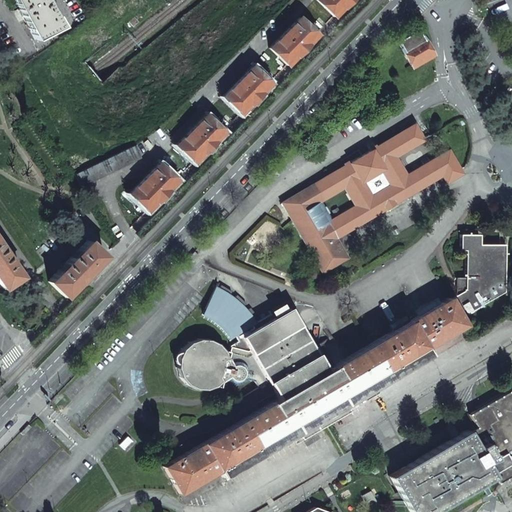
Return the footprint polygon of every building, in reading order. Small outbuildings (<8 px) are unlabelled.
[(12,0),(34,40),(60,26),(46,0),(12,0)] [(314,0),(333,17),(347,1),(348,0),(314,0)] [(268,48),(286,65),(301,50),(316,35),(297,17),(268,48)] [(396,42),(411,67),(432,56),(417,30),(396,42)] [(221,96),(239,114),(254,99),(268,83),(250,66),(221,96)] [(368,73),(375,84),(385,78),(377,67),(368,73)] [(175,145),(193,163),(208,147),(222,132),(204,115),(175,145)] [(413,125),(281,203),(322,272),(346,258),(334,239),(441,175),(445,182),(461,173),(447,150),(405,176),(394,156),(422,139),(413,125)] [(72,175),(80,187),(140,157),(134,145),(72,175)] [(128,194),(146,211),(161,196),(175,180),(158,163),(128,194)] [(449,300),(460,318),(504,292),(504,244),(478,244),(478,235),(458,233),(459,250),(464,250),(464,277),(465,290),(457,295),(449,300)] [(48,282),(64,297),(84,276),(104,256),(88,241),(48,282)] [(0,285),(2,289),(20,276),(0,247),(0,285)] [(196,249),(187,258),(191,263),(200,253),(196,249)] [(455,278),(457,295),(465,290),(464,277),(455,278)] [(216,285),(203,313),(207,315),(209,316),(215,321),(218,324),(222,329),(226,333),(229,339),(234,336),(237,341),(229,346),(229,347),(230,347),(234,345),(237,349),(241,346),(243,350),(247,351),(249,350),(241,337),(273,318),(270,314),(256,322),(255,320),(257,318),(250,307),(247,309),(243,305),(246,303),(237,294),(234,297),(230,293),(232,290),(222,283),(219,287),(216,285)] [(163,466),(178,493),(218,470),(221,477),(297,432),(302,440),(349,411),(344,404),(428,354),(425,347),(463,324),(460,318),(449,300),(447,298),(333,366),(325,371),(321,363),(311,348),(289,309),(273,318),(241,337),(249,350),(268,382),(277,399),(163,466)] [(270,314),(273,318),(286,311),(281,303),(268,311),(270,314)] [(214,386),(227,378),(228,380),(232,383),(234,383),(238,383),(242,382),(243,380),(244,379),(254,382),(258,388),(268,382),(249,350),(247,351),(243,350),(241,346),(237,349),(234,345),(230,347),(229,352),(224,351),(221,347),(217,343),(213,341),(208,339),(203,338),(198,338),(193,339),(188,341),(183,346),(179,350),(176,357),(175,364),(176,371),(179,377),(183,382),(188,386),(194,389),(201,390),(208,389),(214,386)] [(311,348),(321,363),(329,359),(321,346),(320,343),(311,348)] [(325,371),(333,366),(329,359),(321,363),(325,371)] [(389,476),(409,511),(435,511),(495,476),(499,483),(511,475),(511,388),(468,414),(475,427),(467,431),(466,430),(389,476)] [(119,443),(124,448),(133,440),(128,435),(119,443)]
